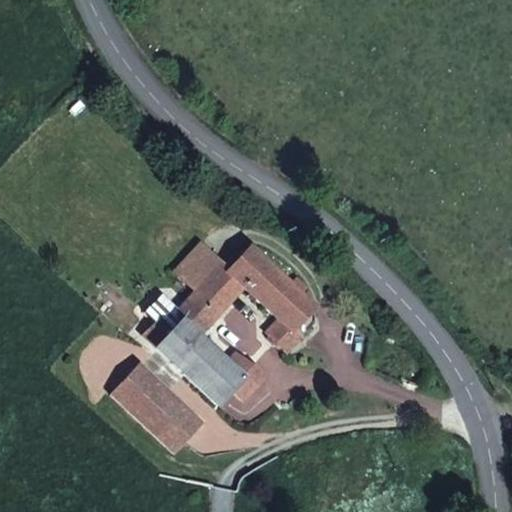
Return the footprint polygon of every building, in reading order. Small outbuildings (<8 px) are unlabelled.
[(175,274),(196,294),(215,272),(220,268),(199,247),(175,274)] [(287,287),(247,250),(233,265),(227,271),(221,266),(220,268),(215,272),(196,294),(195,294),(218,315),(241,289),(277,322),(265,334),(286,353),(311,325),(303,319),(312,310),(298,297),(304,289),(294,280),(287,287)] [(233,265),(228,259),(221,266),(227,271),(233,265)] [(218,315),(195,294),(176,314),(177,325),(172,331),(160,320),(144,337),(155,347),(155,349),(216,405),(230,390),(242,401),(263,378),(250,366),(247,368),(235,357),(225,367),(203,348),(208,343),(208,335),(203,331),(216,316),(218,315)] [(137,366),(110,396),(173,453),(200,423),(137,366)]
